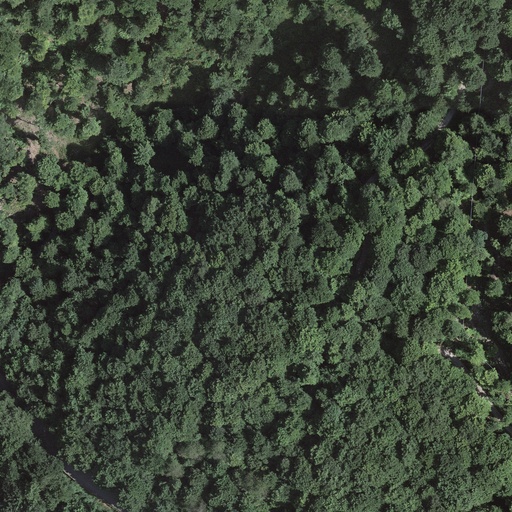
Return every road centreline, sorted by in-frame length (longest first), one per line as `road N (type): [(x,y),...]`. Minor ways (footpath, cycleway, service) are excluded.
road 1 (track): [(511,20),(423,151),(387,167),(361,193),(365,256),(356,293),(357,309),(381,330),(441,351),(511,415)]
road 2 (tertiary): [(130,511),(66,464),(0,378)]
